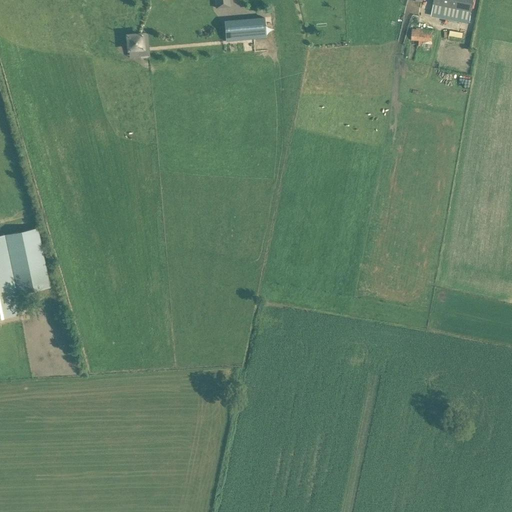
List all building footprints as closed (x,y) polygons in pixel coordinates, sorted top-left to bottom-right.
[(229,0),(215,0),(217,9),(230,8),(229,0)] [(471,11),(473,0),(453,0),(452,7),(471,11)] [(226,41),(266,37),(264,17),(224,21),(226,41)] [(432,42),(433,31),(412,29),(411,40),(432,42)] [(142,34),(128,35),(129,49),(143,48),(142,34)] [(0,317),(21,313),(17,294),(50,287),(38,227),(5,234),(0,234),(0,317)]
